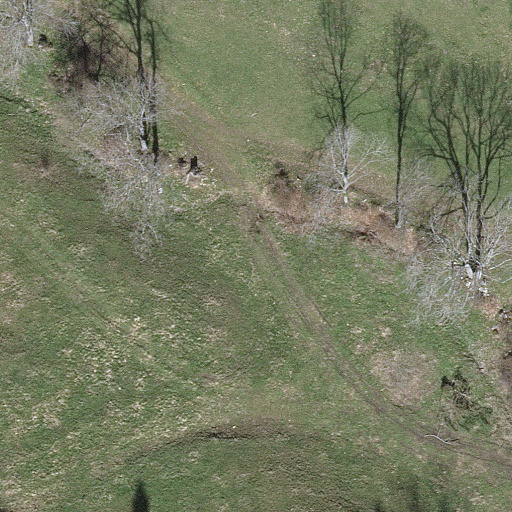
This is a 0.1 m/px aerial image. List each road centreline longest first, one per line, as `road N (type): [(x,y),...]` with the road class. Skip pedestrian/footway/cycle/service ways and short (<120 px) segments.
road 1 (track): [(186,107),(268,187),(316,400),(211,426),(0,498)]
road 2 (track): [(186,107),(511,238)]
road 3 (track): [(19,0),(109,67),(186,107)]
road 4 (track): [(316,400),(467,511)]
